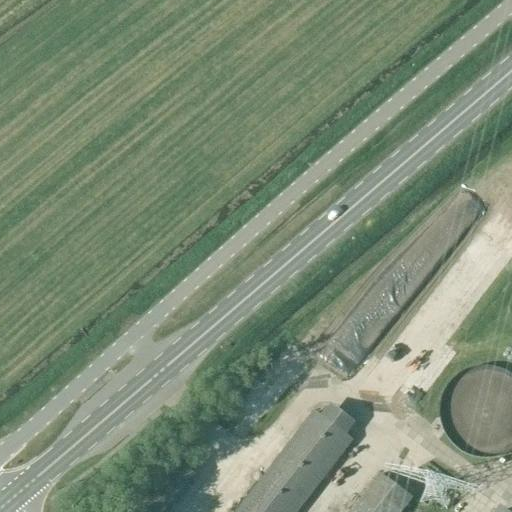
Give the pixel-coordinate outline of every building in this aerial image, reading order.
[(511,157),(507,152),(481,177),(490,186),(511,165),(511,157)] [(459,200),(475,215),(487,201),(472,186),(459,200)] [(321,313),(296,342),(319,361),(343,332),(321,313)] [(490,368),(485,368),(480,368),(474,369),(469,370),(464,373),(458,376),(453,380),(449,384),(445,390),(442,396),(440,402),(439,408),(438,414),(439,420),(440,426),(441,431),(444,436),(446,440),(449,444),(453,448),(458,452),(463,455),(468,458),(475,459),(481,460),(488,460),(494,460),(500,458),(506,455),(511,452),(511,451),(511,376),(506,373),(501,371),(495,369),(490,368)] [(253,407),(271,415),(281,395),(262,386),(253,407)] [(330,405),(319,417),(313,414),(237,511),(296,511),(352,439),(345,435),(354,425),(330,405)] [(128,507),(133,511),(166,511),(195,477),(169,456),(128,507)] [(400,511),(412,497),(380,474),(350,511),(400,511)]
